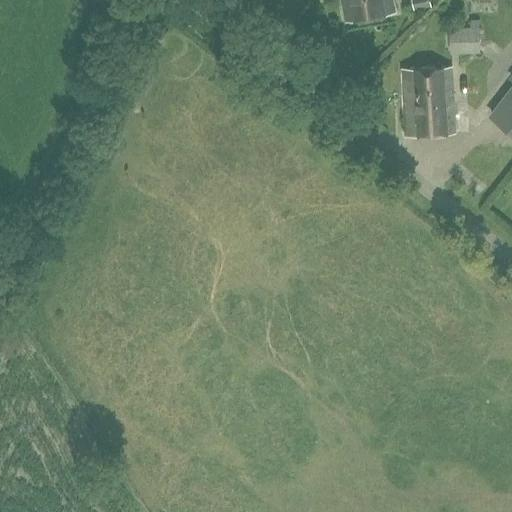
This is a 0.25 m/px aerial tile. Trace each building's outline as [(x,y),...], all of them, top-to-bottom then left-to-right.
[(341,0),(346,22),(395,12),(392,0),(341,0)] [(412,0),(414,9),(431,6),(430,0),(412,0)] [(480,53),(479,27),(458,28),(458,54),(480,53)] [(430,134),(455,133),(451,66),(426,67),(430,134)] [(405,136),(430,134),(426,67),(401,69),(405,136)] [(511,131),(511,90),(492,116),(511,131)]
